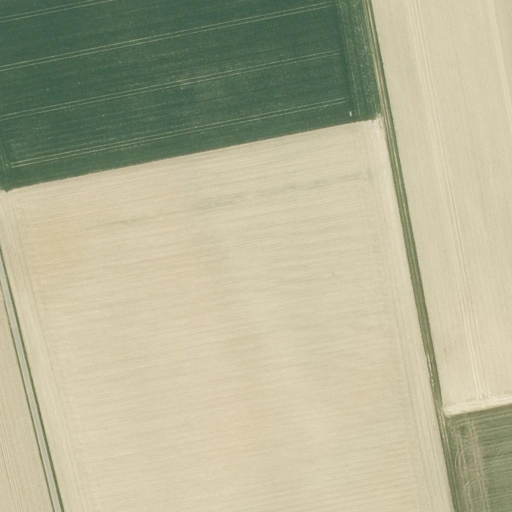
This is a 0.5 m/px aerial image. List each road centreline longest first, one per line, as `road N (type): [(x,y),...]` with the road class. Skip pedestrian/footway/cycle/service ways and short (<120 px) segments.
road 1 (track): [(365,0),(457,511)]
road 2 (track): [(0,271),(57,511)]
